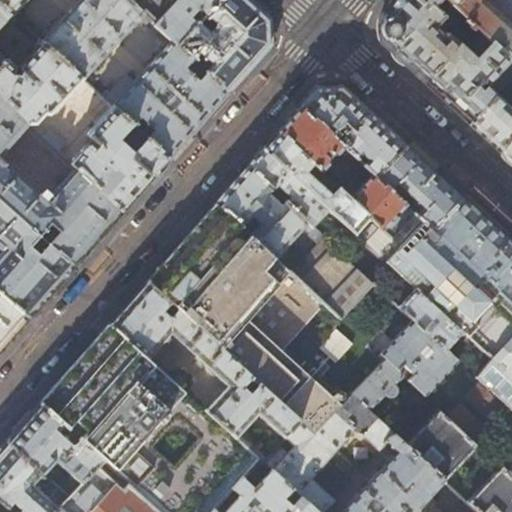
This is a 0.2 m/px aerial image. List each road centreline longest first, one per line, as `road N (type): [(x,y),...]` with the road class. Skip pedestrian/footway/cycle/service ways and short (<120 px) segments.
road 1 (unclassified): [(321,30),(0,395)]
road 2 (residential): [(321,30),(511,204)]
